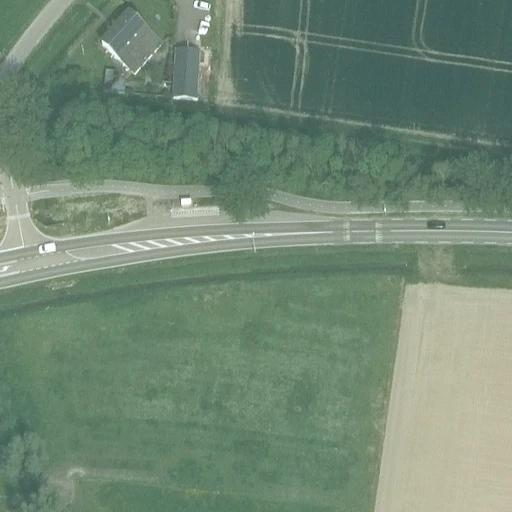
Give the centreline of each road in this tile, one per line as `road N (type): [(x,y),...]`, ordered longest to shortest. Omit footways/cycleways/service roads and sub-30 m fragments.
road 1 (primary): [(27,267),(177,243),(511,234)]
road 2 (unclassified): [(27,267),(3,157),(1,104),(9,69),(61,0)]
